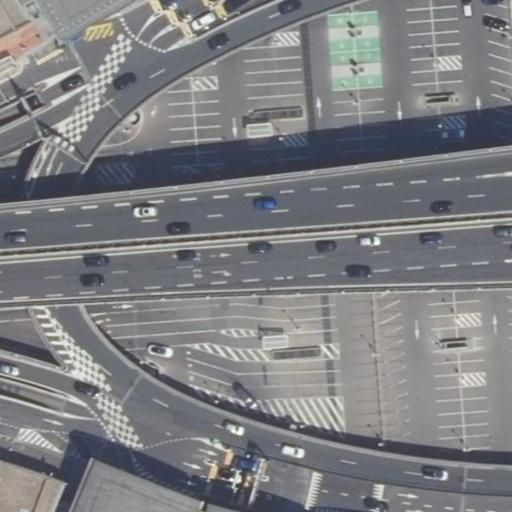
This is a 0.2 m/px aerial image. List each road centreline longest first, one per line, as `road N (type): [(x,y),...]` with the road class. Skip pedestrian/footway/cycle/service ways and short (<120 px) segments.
road 1 (secondary): [(0,290),(511,248)]
road 2 (secondary): [(511,198),(0,236)]
